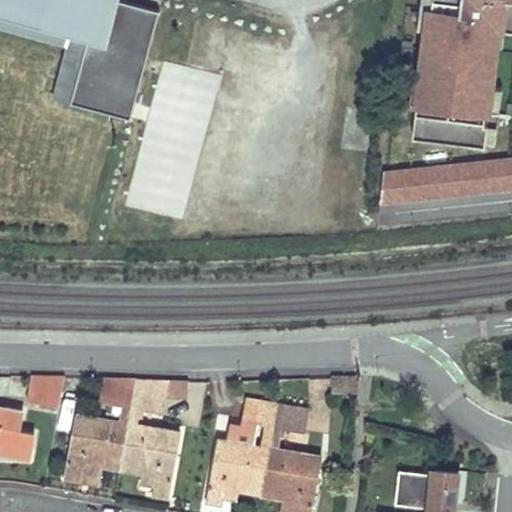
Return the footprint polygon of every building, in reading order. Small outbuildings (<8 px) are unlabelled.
[(79,0),(0,0),(0,16),(69,35),(79,0)] [(79,0),(69,35),(0,16),(0,28),(66,47),(52,100),(68,104),(96,0),(110,0),(118,2),(117,0),(79,0)] [(118,2),(110,0),(96,0),(68,104),(127,121),(157,13),(118,2)] [(498,47),(498,46),(489,45),(491,28),(506,30),(511,30),(511,0),(433,0),(429,30),(426,30),(420,78),(420,79),(424,79),(421,103),(417,103),(413,137),(485,146),(485,143),(488,125),(485,125),(486,112),(490,113),(493,87),(498,47)] [(433,0),(421,0),(418,29),(426,30),(429,30),(433,0)] [(166,15),(157,13),(127,121),(136,123),(166,15)] [(498,47),(503,47),(506,30),(491,28),(489,45),(498,46),(498,47)] [(424,79),(420,79),(420,78),(414,78),(411,102),(417,103),(421,103),(424,79)] [(503,89),(493,87),(490,113),(486,112),(485,125),(488,125),(485,143),(496,145),(503,89)] [(201,141),(146,126),(123,204),(178,220),(201,141)] [(511,159),(383,174),(380,201),(511,187),(511,159)] [(33,376),(28,399),(61,406),(63,393),(67,377),(33,376)] [(332,393),(358,392),(358,377),(332,378),(332,393)] [(136,380),(95,378),(91,400),(102,402),(101,411),(121,415),(123,405),(132,406),(136,380)] [(189,382),(169,381),(166,396),(188,397),(189,382)] [(63,393),(61,406),(58,422),(72,425),(78,395),(63,393)] [(278,404),(246,398),(242,420),(274,426),(278,404)] [(309,410),(278,404),(274,426),(305,432),(309,410)] [(129,421),(132,406),(123,405),(121,415),(120,420),(129,421)] [(23,410),(0,406),(0,453),(30,459),(35,432),(19,430),(23,410)] [(137,423),(140,408),(132,406),(129,421),(137,423)] [(120,420),(81,413),(76,419),(65,479),(99,485),(102,466),(120,469),(129,421),(120,420)] [(137,423),(129,421),(120,469),(142,473),(156,476),(154,486),(153,495),(168,498),(180,431),(137,423)] [(270,447),(219,437),(206,501),(222,504),(223,498),(225,488),(239,490),(261,494),(270,447)] [(310,511),(321,457),(270,447),(261,494),(283,498),(280,511),(310,511)] [(156,476),(142,473),(140,484),(154,486),(156,476)] [(433,477),(400,474),(397,504),(430,508),(433,477)] [(430,508),(429,511),(457,511),(461,480),(433,477),(430,508)] [(239,490),(225,488),(223,498),(237,501),(239,490)]
